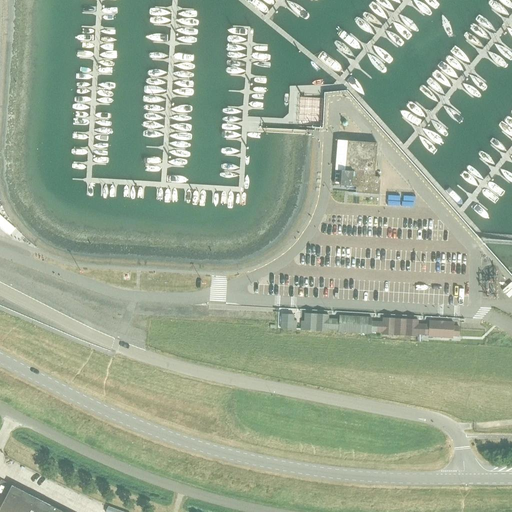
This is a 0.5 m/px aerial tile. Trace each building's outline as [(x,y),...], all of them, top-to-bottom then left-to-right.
[(355,187),(355,193),(378,195),(380,177),(374,177),(376,144),(346,141),(344,171),(340,171),(339,186),(355,187)] [(346,213),(388,215),(389,197),(383,197),(378,197),(378,195),(355,193),(353,193),(353,195),(352,195),(348,195),(346,213)] [(505,293),(511,286),(511,283),(510,282),(501,290),(505,293)] [(315,331),(316,315),(304,314),(304,322),(301,322),(300,330),(315,331)] [(281,315),(280,329),(295,329),(296,321),(293,321),(293,315),(281,315)] [(316,315),(315,331),(327,331),(327,329),(333,330),(333,320),(328,319),(328,315),(316,315)] [(333,320),(333,330),(338,330),(338,332),(354,333),(355,317),(339,316),(339,320),(333,320)] [(371,318),(355,317),(354,333),(370,334),(370,332),(376,332),(376,322),(370,322),(371,318)] [(382,322),(376,322),(376,332),(381,332),(381,334),(391,335),(392,319),(382,318),(382,322)] [(392,319),(391,335),(407,336),(407,320),(392,319)] [(407,320),(407,336),(417,336),(417,334),(422,335),(423,325),(417,324),(418,320),(407,320)] [(429,325),(423,325),(422,335),(428,335),(428,337),(440,338),(441,322),(429,321),(429,325)] [(453,322),(441,322),(440,338),(452,338),(452,336),(458,337),(458,327),(452,326),(453,322)] [(0,511),(63,511),(11,485),(0,506),(0,511)]
